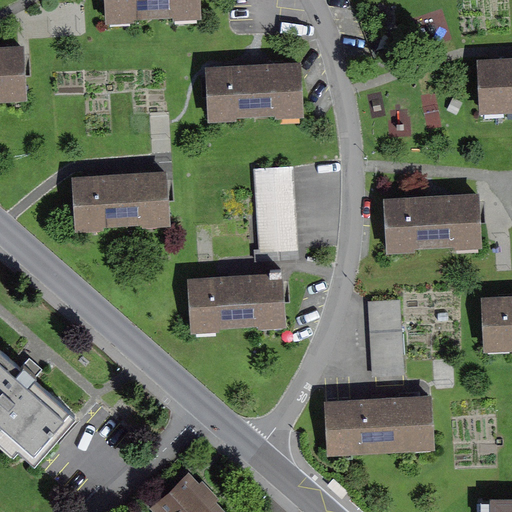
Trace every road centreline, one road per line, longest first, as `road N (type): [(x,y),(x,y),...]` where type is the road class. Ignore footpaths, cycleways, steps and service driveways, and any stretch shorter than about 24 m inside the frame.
road 1 (residential): [(311,0),(344,100),(346,268),(319,353),(257,451)]
road 2 (tertiary): [(0,225),(208,410)]
road 3 (residential): [(208,410),(97,511)]
